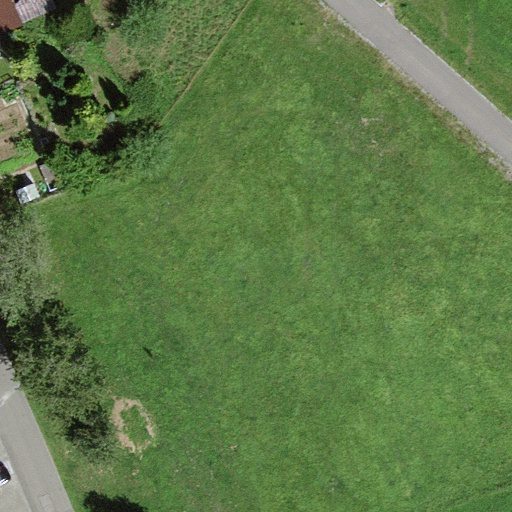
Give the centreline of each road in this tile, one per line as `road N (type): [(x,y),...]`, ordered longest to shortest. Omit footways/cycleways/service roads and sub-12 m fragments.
road 1 (unclassified): [(511,145),(348,0)]
road 2 (residential): [(0,386),(54,511)]
